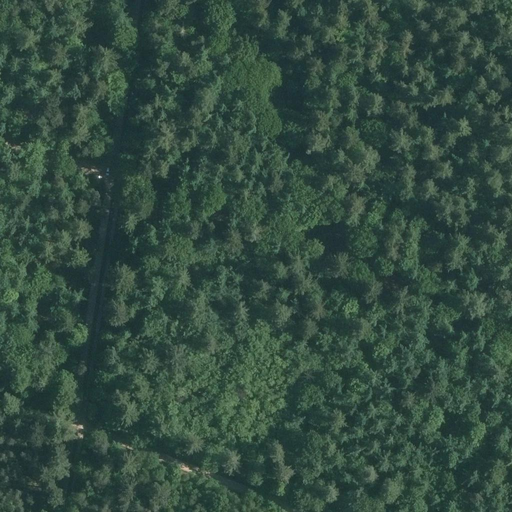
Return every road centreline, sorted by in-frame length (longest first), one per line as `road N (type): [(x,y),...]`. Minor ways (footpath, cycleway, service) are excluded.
road 1 (track): [(511,345),(332,241),(0,137)]
road 2 (track): [(385,0),(366,173),(286,511)]
road 3 (track): [(132,0),(74,421)]
road 4 (track): [(293,511),(74,421)]
